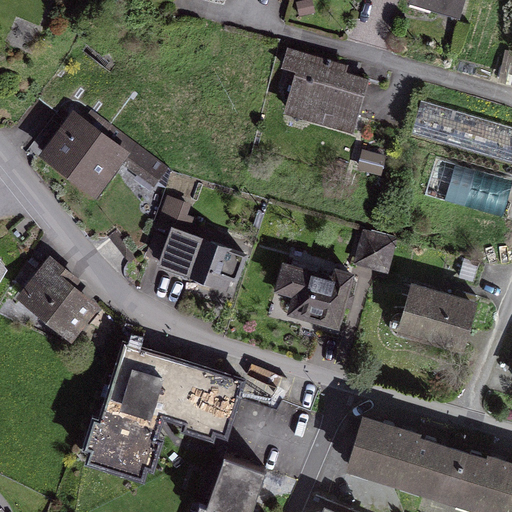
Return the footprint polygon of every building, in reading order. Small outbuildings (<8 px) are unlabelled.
[(412,0),(460,14),(464,0),(412,0)] [(504,71),(501,80),(511,82),(511,50),(509,50),(504,71)] [(338,64),(302,53),(286,109),(353,129),(367,80),(336,71),(338,64)] [(511,126),(420,100),(411,133),(511,162),(511,126)] [(102,138),(73,116),(54,141),(49,137),(40,148),(44,151),(84,181),(88,175),(100,183),(112,167),(119,158),(154,185),(168,167),(110,126),(102,138)] [(382,157),(365,152),(360,167),(378,172),(382,157)] [(503,218),(511,183),(511,178),(455,163),(444,202),(503,218)] [(190,206),(170,198),(165,209),(186,217),(187,214),(190,206)] [(186,217),(165,209),(160,225),(175,230),(176,229),(195,236),(201,219),(187,214),(186,217)] [(195,236),(176,229),(175,230),(172,239),(163,262),(163,263),(186,272),(186,271),(224,285),(228,274),(235,277),(244,255),(195,236)] [(163,262),(172,239),(157,232),(148,257),(163,262)] [(394,240),(364,232),(356,261),(386,269),(394,240)] [(76,280),(49,259),(37,275),(42,279),(25,300),(43,314),(41,316),(71,339),(75,334),(71,331),(92,305),(71,288),(76,280)] [(335,278),(285,264),(278,287),(296,292),(291,310),(336,323),(342,304),(350,306),(353,295),(345,293),(350,274),(337,270),(335,278)] [(461,300),(412,286),(400,328),(461,346),(476,295),(463,292),(461,300)] [(125,343),(108,396),(160,413),(224,433),(235,398),(241,380),(125,343)] [(244,369),(241,380),(235,398),(276,409),(284,381),(244,369)] [(140,475),(160,413),(108,396),(88,459),(140,475)] [(438,491),(452,448),(417,437),(417,435),(414,434),(414,433),(401,428),(401,429),(363,418),(349,463),(438,491)] [(452,448),(438,491),(505,511),(511,511),(511,464),(504,462),(504,461),(491,457),(488,456),(487,459),(452,448)] [(250,511),(266,469),(224,454),(206,504),(212,507),(210,511),(250,511)]
